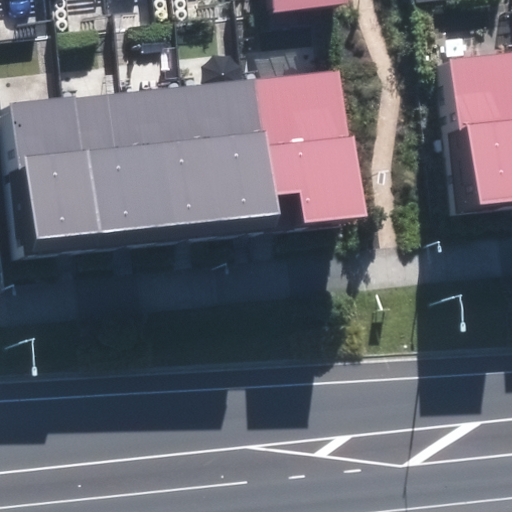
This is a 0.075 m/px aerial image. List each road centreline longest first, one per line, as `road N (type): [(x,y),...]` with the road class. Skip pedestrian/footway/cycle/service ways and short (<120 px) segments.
road 1 (secondary): [(0,439),(511,397)]
road 2 (secondary): [(511,478),(63,511)]
